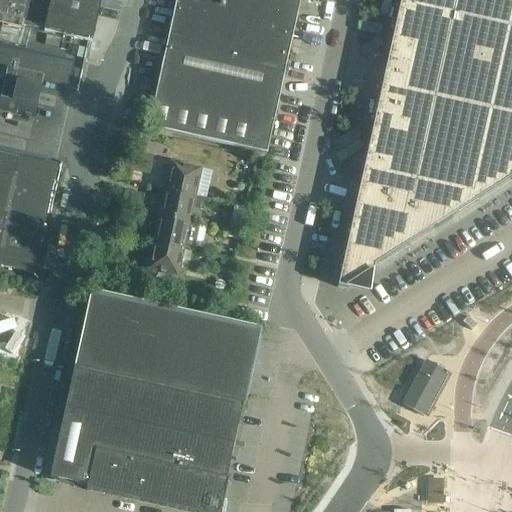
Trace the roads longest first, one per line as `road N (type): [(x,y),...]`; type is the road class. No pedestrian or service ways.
road 1 (unclassified): [(378,452),(378,437),(286,288),(350,0)]
road 2 (unclassified): [(61,313),(131,0)]
road 3 (unclassified): [(13,511),(61,313)]
road 4 (unclassified): [(378,452),(421,447),(504,457)]
